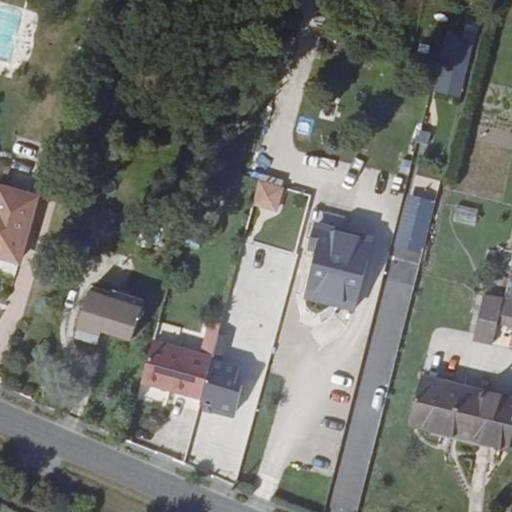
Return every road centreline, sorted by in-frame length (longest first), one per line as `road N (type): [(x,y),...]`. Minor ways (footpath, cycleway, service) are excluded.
road 1 (unknown): [(333,511),(389,250)]
road 2 (tertiary): [(203,511),(0,423)]
